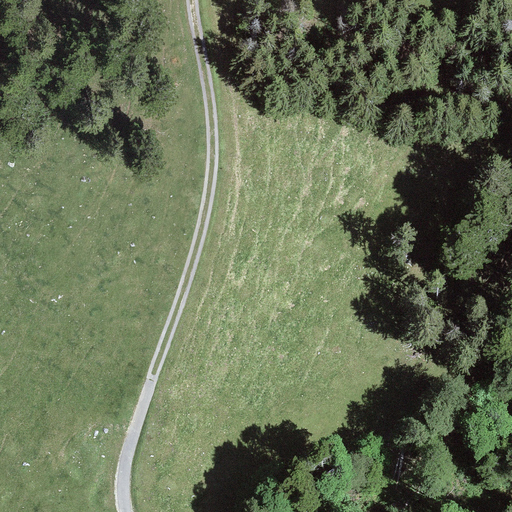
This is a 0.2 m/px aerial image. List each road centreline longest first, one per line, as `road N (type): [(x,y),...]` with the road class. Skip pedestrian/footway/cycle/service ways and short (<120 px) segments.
road 1 (track): [(195,0),(215,152),(198,254),(156,379)]
road 2 (track): [(127,511),(133,443),(156,379)]
